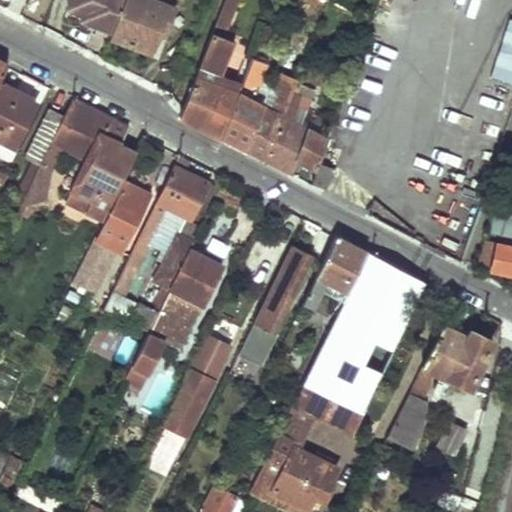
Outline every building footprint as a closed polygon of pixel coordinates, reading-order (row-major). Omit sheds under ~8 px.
[(111,28),(122,0),(69,0),(68,4),(74,6),(71,13),(111,28)] [(173,0),(122,0),(111,28),(109,36),(154,54),(175,7),(171,5),(173,0)] [(178,116),(220,138),(221,135),(237,94),(217,85),(233,43),(222,38),(236,0),(223,0),(184,99),(178,116)] [(397,13),(367,107),(399,117),(429,23),(397,13)] [(371,18),(363,14),(360,22),(368,25),(371,18)] [(221,135),(246,147),(264,105),(252,100),(266,63),(251,57),(237,94),(221,135)] [(480,89),(511,98),(511,93),(511,71),(488,64),(480,89)] [(245,151),(263,160),(290,91),(295,79),(285,75),(271,108),(264,105),(246,147),(245,151)] [(35,101),(0,83),(0,137),(14,144),(35,101)] [(263,160),(290,174),(297,160),(314,167),(316,163),(325,138),(301,127),(311,98),(290,91),(263,160)] [(91,159),(68,204),(102,221),(123,178),(109,170),(130,128),(72,98),(63,116),(19,203),(27,207),(24,214),(28,216),(64,145),(91,159)] [(18,205),(19,203),(63,116),(49,109),(26,155),(30,157),(8,200),(18,205)] [(428,155),(453,165),(459,149),(462,141),(437,132),(428,155)] [(462,253),(476,220),(480,209),(463,202),(458,193),(474,155),(459,149),(453,165),(450,172),(432,220),(427,235),(447,243),(446,247),(462,253)] [(208,180),(173,163),(154,202),(179,213),(177,217),(185,220),(186,218),(189,219),(208,180)] [(330,169),(316,163),(314,167),(309,182),(324,187),(330,169)] [(408,212),(432,220),(450,172),(426,164),(408,212)] [(97,239),(120,250),(148,193),(124,182),(97,239)] [(511,218),(495,212),(487,235),(507,242),(511,228),(511,218)] [(144,224),(116,281),(126,286),(154,228),(144,224)] [(84,240),(91,243),(98,228),(92,225),(84,240)] [(170,287),(189,248),(193,240),(177,233),(155,280),(163,284),(152,308),(159,311),(170,287)] [(342,300),(367,252),(336,236),(302,301),(308,304),(312,295),(316,297),(321,288),(342,300)] [(511,247),(484,241),(479,262),(493,265),(492,268),(511,273),(511,247)] [(271,286),(238,351),(258,361),(311,253),(293,245),(273,287),(271,286)] [(223,265),(189,248),(170,287),(204,304),(223,265)] [(444,291),(367,252),(342,300),(253,479),(264,485),(263,487),(271,491),(272,488),(318,511),(334,477),(331,476),(336,466),(300,448),(317,414),(369,440),(444,291)] [(84,278),(76,274),(63,299),(71,303),(84,278)] [(102,310),(116,281),(105,276),(91,304),(102,310)] [(221,313),(240,323),(253,300),(233,289),(221,313)] [(169,316),(159,312),(126,379),(141,387),(164,340),(158,337),(169,316)] [(443,323),(423,363),(435,369),(468,386),(493,338),(472,327),(468,335),(443,323)] [(165,423),(184,433),(218,363),(208,358),(218,339),(208,334),(165,423)] [(406,426),(399,440),(410,446),(431,402),(421,397),(435,369),(423,363),(394,420),(406,426)] [(275,375),(268,372),(262,385),(269,388),(275,375)] [(394,420),(387,435),(399,440),(406,426),(394,420)] [(466,429),(450,421),(438,443),(454,451),(466,429)] [(165,423),(150,454),(159,459),(167,444),(177,448),(184,433),(165,423)] [(476,434),(466,429),(454,451),(464,457),(476,434)] [(16,481),(9,476),(4,483),(12,488),(16,481)] [(228,511),(237,496),(213,484),(204,502),(209,504),(204,511),(228,511)]
